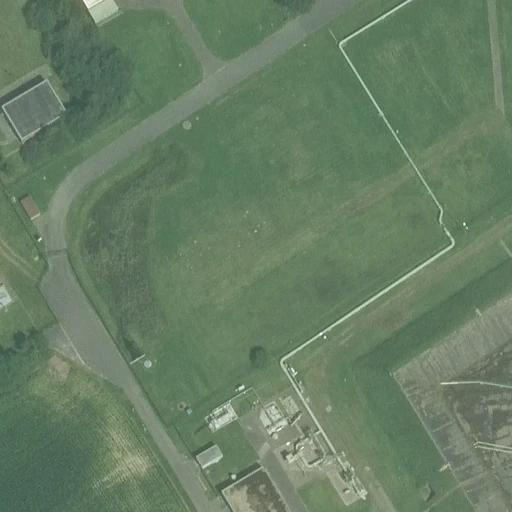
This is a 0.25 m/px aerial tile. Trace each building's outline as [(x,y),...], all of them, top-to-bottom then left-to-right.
[(108,0),(76,0),(89,21),(113,7),(108,0)] [(48,90),(4,116),(22,148),(67,122),(48,90)] [(33,222),(44,217),(35,198),(24,204),(33,222)] [(0,308),(16,301),(9,285),(0,288),(0,308)] [(217,450),(196,461),(201,470),(222,459),(217,450)] [(286,511),(264,474),(223,498),(231,511),(286,511)]
